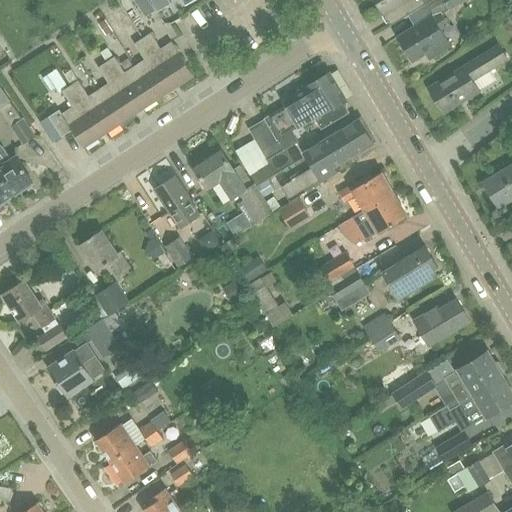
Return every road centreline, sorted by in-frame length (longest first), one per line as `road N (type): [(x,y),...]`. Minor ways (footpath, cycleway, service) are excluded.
road 1 (residential): [(0,246),(338,23)]
road 2 (secondary): [(427,169),(338,23)]
road 3 (residential): [(94,511),(0,371)]
road 4 (secondary): [(511,312),(427,169)]
